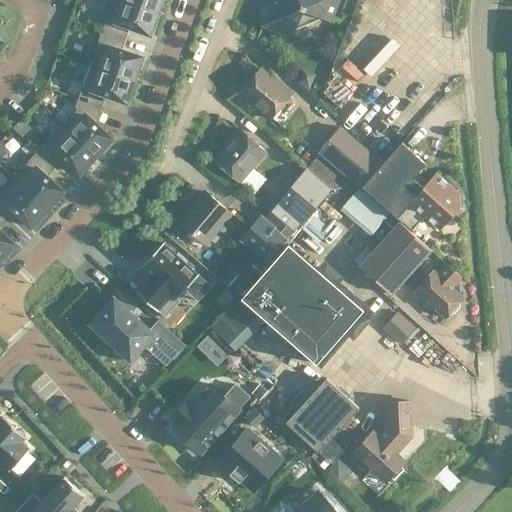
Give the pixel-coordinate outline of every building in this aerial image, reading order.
[(158,12),(122,0),(113,0),(107,18),(106,18),(101,31),(125,39),(129,28),(150,35),(158,12)] [(122,0),(158,12),(161,0),(122,0)] [(273,0),(263,24),(291,36),(294,27),(296,28),(320,17),(321,15),(330,19),(337,0),(273,0)] [(97,43),(98,44),(90,65),(134,80),(142,58),(121,51),(125,39),(101,31),(97,43)] [(90,65),(83,86),(82,86),(78,99),(102,107),(106,95),(126,102),(134,80),(90,65)] [(240,93),(270,119),(291,94),(260,69),(240,93)] [(75,108),(77,109),(62,125),(96,156),(112,139),(96,124),(102,107),(78,99),(75,108)] [(47,142),(46,141),(37,151),(56,168),(64,159),(80,174),(96,156),(62,125),(47,142)] [(349,177),(367,156),(370,153),(339,127),(319,152),(349,177)] [(234,138),(215,161),(239,181),(265,151),(239,129),(232,137),(234,138)] [(396,217),(423,187),(412,178),(425,163),(401,142),(362,186),(396,217)] [(28,162),(13,178),(47,209),(63,192),(47,177),(56,168),(37,151),(28,161),(28,162)] [(300,226),(331,189),(307,169),(275,205),(276,206),(267,216),(290,235),(299,225),(300,226)] [(423,187),(396,217),(412,231),(425,217),(439,230),(460,207),(458,193),(436,173),(423,187)] [(13,178),(0,192),(0,214),(7,221),(15,212),(31,227),(47,209),(13,178)] [(205,243),(228,215),(230,212),(206,192),(180,222),(205,243)] [(0,260),(15,245),(0,231),(0,228),(7,221),(0,214),(0,260)] [(267,262),(288,238),(261,216),(240,240),(267,262)] [(391,294),(431,250),(400,222),(360,267),(391,294)] [(164,318),(180,301),(177,298),(198,275),(163,243),(140,267),(151,277),(146,282),(136,292),(164,318)] [(240,301),(314,366),(361,313),(286,248),(240,301)] [(433,269),(414,290),(445,317),(449,313),(454,313),(459,307),(459,302),(463,298),(458,294),(459,292),(459,283),(457,281),(461,277),(446,264),(438,274),(433,269)] [(234,272),(234,290),(246,290),(246,272),(234,272)] [(149,329),(113,296),(89,323),(130,361),(154,336),(175,355),(185,345),(158,320),(149,329)] [(401,344),(415,329),(397,313),(384,328),(401,344)] [(337,388),(326,378),(286,422),(318,452),(358,408),(348,399),(352,395),(340,384),(337,388)] [(186,400),(172,417),(178,422),(172,428),(201,453),(239,409),(238,409),(249,397),(235,384),(224,396),(211,384),(192,406),(186,400)] [(353,451),(367,465),(386,482),(390,477),(395,480),(404,470),(400,466),(405,461),(396,453),(412,436),(410,402),(384,403),(386,427),(378,434),(373,430),(353,451)] [(0,463),(9,472),(29,449),(21,442),(25,437),(3,417),(0,419),(0,463)] [(248,429),(219,462),(231,473),(230,474),(231,475),(232,474),(239,481),(239,482),(240,483),(241,481),(245,484),(253,491),(256,487),(275,466),(281,458),(273,451),(248,429)] [(32,493),(15,511),(77,511),(78,511),(74,507),(85,495),(64,477),(63,478),(42,501),(32,493)] [(0,480),(0,491),(3,494),(8,488),(4,484),(0,480)] [(337,511),(318,492),(296,511),(337,511)]
